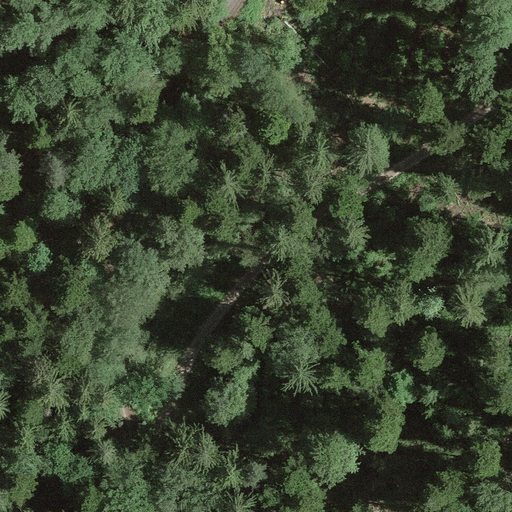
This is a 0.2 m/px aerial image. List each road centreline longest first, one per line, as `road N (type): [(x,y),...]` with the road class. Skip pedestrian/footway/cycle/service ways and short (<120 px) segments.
road 1 (track): [(511,89),(299,232),(237,289),(175,396),(147,487)]
road 2 (track): [(147,487),(112,379),(104,328),(109,274),(125,219),(205,58),(217,8)]
road 3 (unclassified): [(223,0),(91,179),(0,271)]
road 4 (track): [(104,328),(0,463)]
